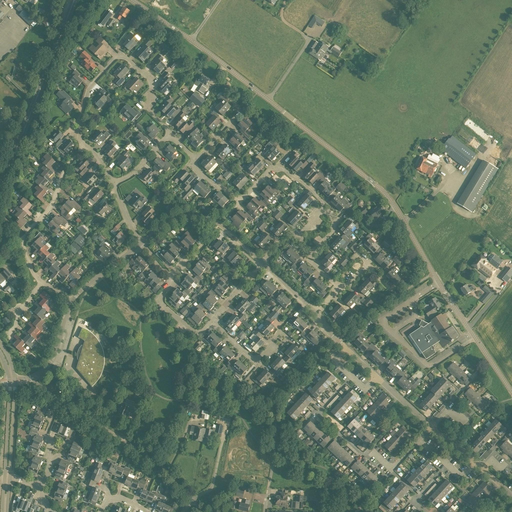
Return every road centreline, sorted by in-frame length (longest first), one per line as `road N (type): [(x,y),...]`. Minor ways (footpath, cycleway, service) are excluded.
road 1 (residential): [(511,392),(387,196),(131,0)]
road 2 (unclassified): [(192,499),(167,470),(32,377)]
road 3 (primary): [(0,186),(74,0)]
road 4 (residential): [(167,126),(150,109),(145,73),(120,54),(89,85),(80,146)]
road 5 (tertiary): [(263,263),(225,227),(200,217),(178,218),(141,242)]
